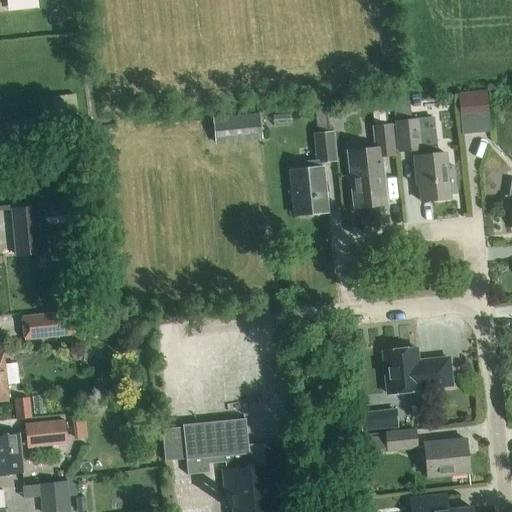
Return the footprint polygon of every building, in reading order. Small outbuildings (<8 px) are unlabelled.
[(7,0),(8,11),(37,8),(36,0),(7,0)] [(461,117),(488,114),(486,91),(459,94),(461,117)] [(329,109),(315,111),(316,125),(331,123),(329,109)] [(215,145),(263,140),(260,112),(212,117),(215,145)] [(399,154),(419,152),(415,122),(395,124),(399,154)] [(376,148),(348,151),(354,209),(386,205),(380,155),(393,154),(390,124),(374,126),(376,148)] [(304,170),(290,171),(294,215),(326,212),(321,162),(335,161),(332,133),(314,135),(317,161),(304,163),(304,170)] [(446,166),(445,152),(412,156),(414,175),(418,174),(421,202),(450,199),(449,195),(456,194),(454,165),(446,166)] [(38,206),(10,209),(15,257),(50,254),(48,236),(46,236),(45,225),(72,222),(70,206),(44,209),(43,207),(38,208),(38,206)] [(73,313),(73,311),(21,317),(24,341),(75,335),(75,333),(76,333),(74,313),(73,313)] [(417,362),(416,348),(382,352),(387,394),(420,391),(420,389),(451,385),(448,358),(417,362)] [(17,418),(30,417),(28,398),(15,399),(17,418)] [(74,440),(87,438),(84,414),(71,416),(74,440)] [(245,418),(182,425),(185,459),(187,474),(210,471),(209,463),(227,461),(228,469),(223,469),(226,507),(232,507),(232,511),(277,511),(277,507),(282,507),(275,442),(248,445),(245,418)] [(27,449),(68,445),(65,420),(25,424),(27,449)] [(168,426),(160,427),(164,462),(172,461),(168,426)] [(368,455),(418,449),(415,430),(385,434),(385,435),(366,438),(368,455)] [(0,474),(22,472),(18,432),(0,434),(0,474)] [(426,477),(468,473),(465,439),(423,443),(426,477)] [(41,511),(70,511),(69,497),(77,496),(75,478),(66,479),(66,481),(38,484),(41,511)] [(447,494),(409,498),(410,511),(472,511),(472,508),(448,510),(447,494)]
